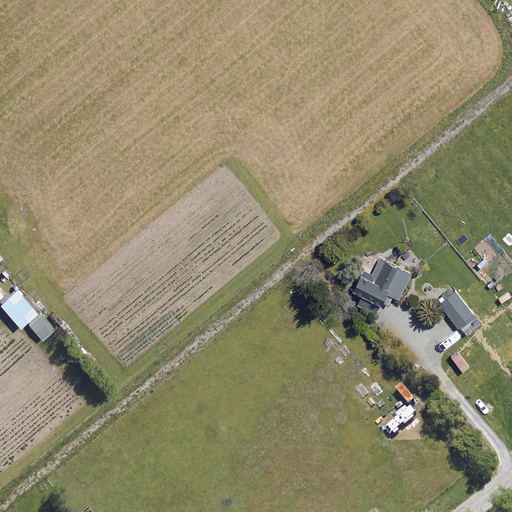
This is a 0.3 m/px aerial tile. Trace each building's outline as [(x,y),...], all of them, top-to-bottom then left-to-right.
[(363,271),(352,293),(361,298),(357,306),(375,315),(379,307),(381,308),(383,304),(389,307),(392,299),(398,302),(412,274),(380,258),(371,275),(363,271)] [(10,279),(0,267),(0,279),(4,284),(10,279)] [(39,315),(19,291),(1,306),(21,330),(39,315)] [(474,317),(456,293),(440,304),(459,329),(474,317)] [(55,330),(42,314),(29,325),(43,341),(55,330)] [(392,402),(382,408),(390,419),(399,412),(392,402)]
